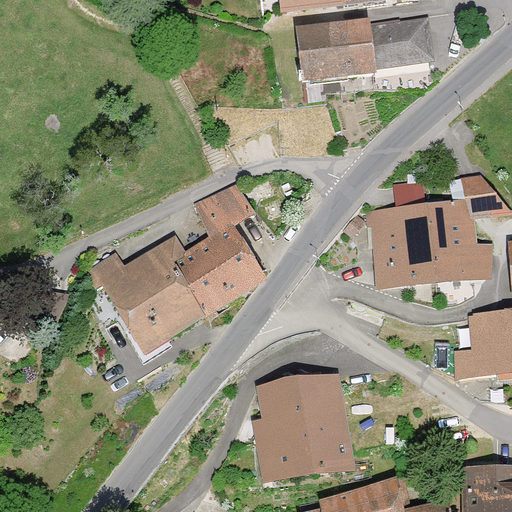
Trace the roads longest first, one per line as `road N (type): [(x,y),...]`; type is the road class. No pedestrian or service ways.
road 1 (residential): [(352,181),(302,167),(247,168),(22,273),(0,273)]
road 2 (tertiary): [(273,283),(104,511)]
road 3 (residential): [(363,338),(339,353),(256,373),(186,511)]
road 4 (tertiary): [(511,38),(352,181)]
road 5 (residential): [(511,433),(363,338)]
road 6 (tertiary): [(352,181),(318,214),(273,283)]
